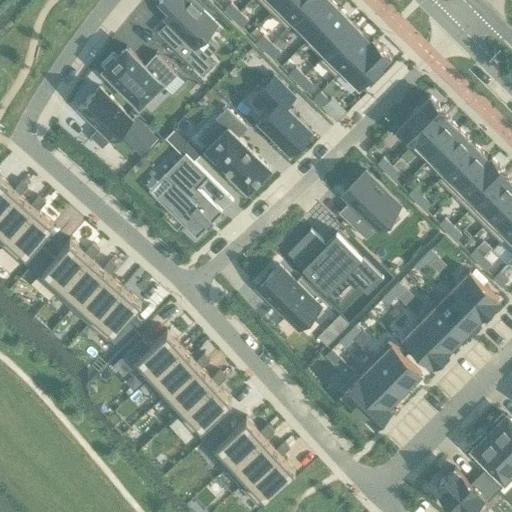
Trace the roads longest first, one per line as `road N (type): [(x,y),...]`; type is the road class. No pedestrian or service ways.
road 1 (residential): [(112,0),(22,134),(189,288)]
road 2 (residential): [(456,32),(189,288)]
road 3 (residential): [(189,288),(375,491)]
road 4 (residential): [(511,351),(375,491)]
